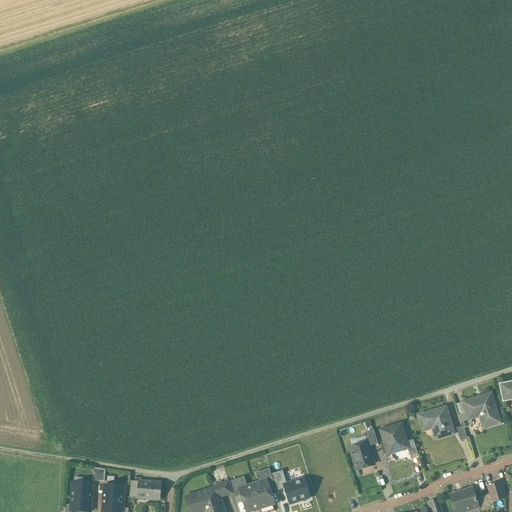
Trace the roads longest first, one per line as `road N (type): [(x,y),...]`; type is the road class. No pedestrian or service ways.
road 1 (residential): [(511,460),(361,511)]
road 2 (residential): [(168,511),(172,477),(68,461)]
